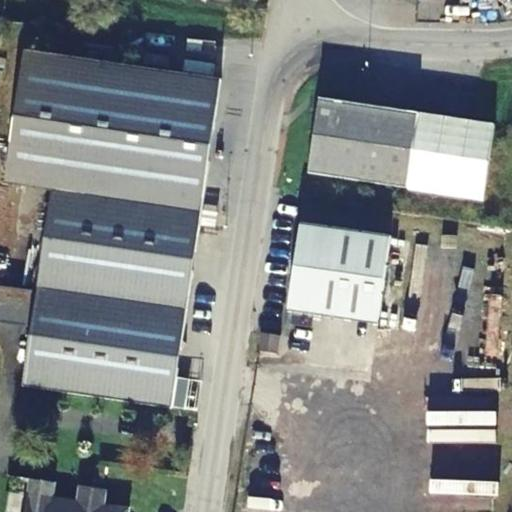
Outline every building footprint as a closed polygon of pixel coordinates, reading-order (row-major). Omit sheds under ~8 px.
[(52,193),(201,216),(222,83),(25,52),(4,186),(52,193)] [(149,69),(168,74),(172,61),(152,56),(149,69)] [(419,115),(318,99),(307,172),(408,189),(419,115)] [(419,115),(408,189),(485,201),(496,127),(419,115)] [(201,216),(52,193),(37,290),(187,314),(201,216)] [(378,329),(389,239),(299,228),(288,317),(378,329)] [(208,305),(210,289),(195,287),(193,303),(208,305)] [(187,314),(37,290),(22,388),(172,411),(187,314)] [(280,342),(262,339),(259,358),(276,361),(278,352),(280,342)] [(27,481),(25,496),(22,511),(126,511),(127,511),(101,508),(103,493),(77,489),(75,503),(50,499),(52,484),(27,481)]
